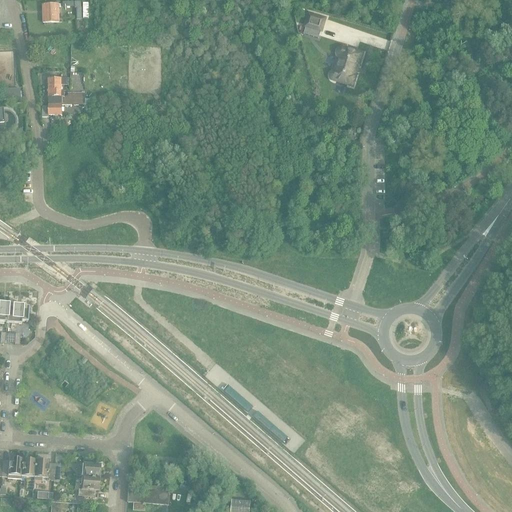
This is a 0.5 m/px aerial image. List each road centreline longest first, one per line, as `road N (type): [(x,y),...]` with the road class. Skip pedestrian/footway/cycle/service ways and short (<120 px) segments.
road 1 (tertiary): [(352,306),(164,253),(0,249)]
road 2 (tertiary): [(0,260),(112,260),(187,271),(347,322)]
road 3 (residential): [(352,306),(370,254),(369,141),(401,36)]
road 4 (residential): [(123,444),(7,437),(12,374),(32,349)]
road 5 (residential): [(292,511),(152,390)]
road 6 (residential): [(32,349),(43,310),(52,311),(152,390)]
road 7 (primary): [(399,359),(414,453),(462,511)]
road 8 (primary): [(465,511),(424,443),(417,360)]
road 9 (primary): [(432,321),(496,214)]
road 10 (primary): [(496,214),(417,309)]
